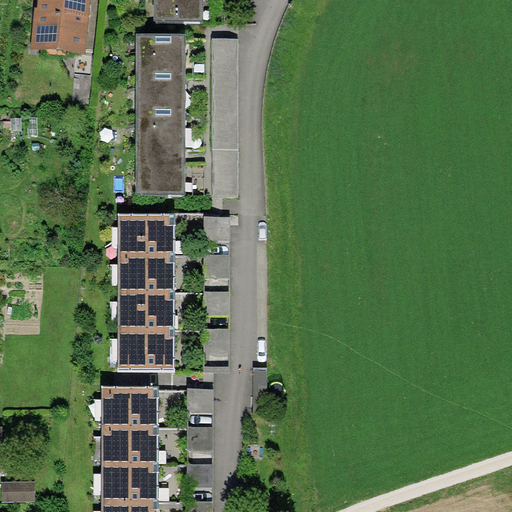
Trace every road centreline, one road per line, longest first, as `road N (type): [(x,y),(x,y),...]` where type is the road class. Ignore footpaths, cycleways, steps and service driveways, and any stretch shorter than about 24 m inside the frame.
road 1 (residential): [(226,511),(229,417),(243,358),(249,119),(256,58),(280,0)]
road 2 (track): [(347,511),(511,454)]
